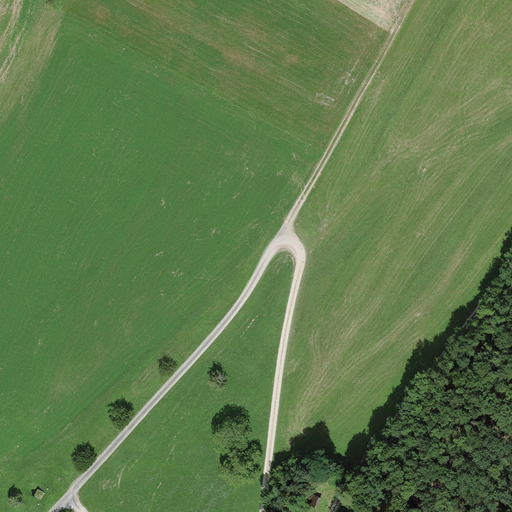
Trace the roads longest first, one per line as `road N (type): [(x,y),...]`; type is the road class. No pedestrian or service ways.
road 1 (unclassified): [(280,238),(220,324),(66,498)]
road 2 (track): [(511,260),(335,511)]
road 3 (track): [(263,511),(298,259),(280,238)]
road 4 (track): [(412,0),(280,238)]
